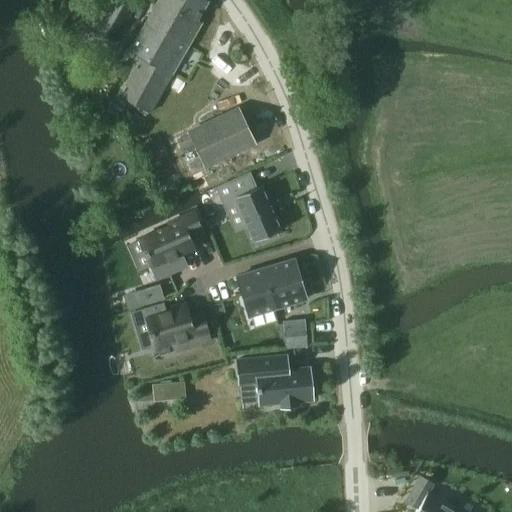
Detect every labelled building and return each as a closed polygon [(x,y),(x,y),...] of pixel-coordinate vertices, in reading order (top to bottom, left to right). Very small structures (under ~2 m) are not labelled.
[(83,25),(92,30),(114,42),(134,9),(117,0),(109,0),(102,13),(93,9),(83,25)] [(118,94),(133,103),(156,66),(150,63),(177,17),(173,14),(176,9),(179,11),(186,0),(185,0),(156,0),(128,50),(139,56),(118,94)] [(156,66),(133,103),(150,112),(200,25),(196,22),(207,3),(201,0),(185,0),(186,0),(179,11),(176,9),(173,14),(177,17),(150,63),(156,66)] [(191,133),(205,164),(252,142),(237,111),(191,133)] [(249,174),(216,188),(223,205),(235,200),(253,242),(259,240),(260,243),(276,236),(275,233),(280,231),(260,186),(255,188),(249,174)] [(139,240),(156,279),(185,266),(180,253),(193,248),(189,239),(202,233),(192,213),(169,223),(170,226),(139,240)] [(237,277),(248,316),(306,299),(294,260),(237,277)] [(158,285),(124,296),(128,309),(162,298),(158,285)] [(221,302),(211,305),(214,315),(224,312),(221,302)] [(162,306),(144,311),(155,347),(173,342),(175,350),(209,341),(201,314),(189,317),(186,308),(164,314),(162,306)] [(285,349),(307,347),(305,330),(284,332),(285,349)] [(286,356),(237,360),(239,384),(257,383),(259,404),(280,403),(281,407),(297,405),(296,401),(311,400),(309,368),(287,370),(286,356)] [(168,383),(170,400),(185,399),(184,382),(168,383)] [(420,508),(417,511),(468,511),(471,507),(459,501),(455,508),(427,492),(432,484),(418,476),(405,499),(420,508)]
